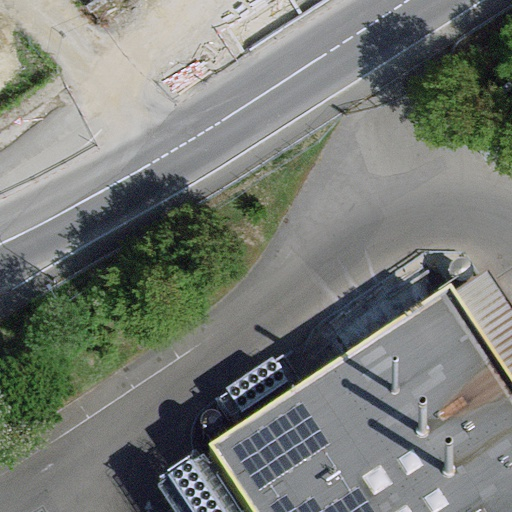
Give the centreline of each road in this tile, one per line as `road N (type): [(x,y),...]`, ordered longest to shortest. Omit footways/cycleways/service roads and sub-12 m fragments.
road 1 (tertiary): [(84,152),(218,121),(417,0)]
road 2 (tertiary): [(232,0),(84,152)]
road 3 (unknown): [(127,104),(44,0)]
